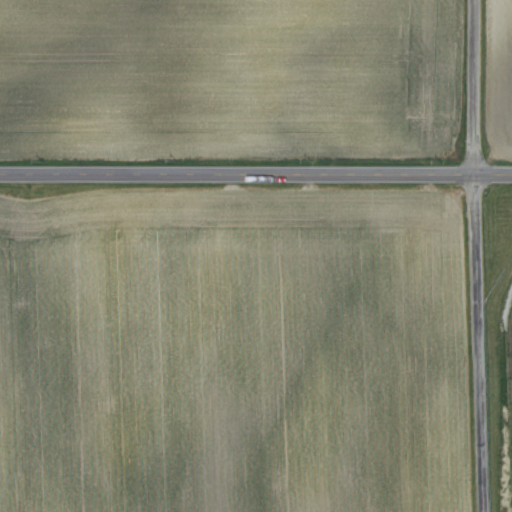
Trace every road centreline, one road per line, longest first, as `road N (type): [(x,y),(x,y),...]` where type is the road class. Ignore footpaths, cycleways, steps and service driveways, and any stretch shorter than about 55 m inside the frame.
road 1 (residential): [(483,511),(474,0)]
road 2 (residential): [(511,174),(0,175)]
